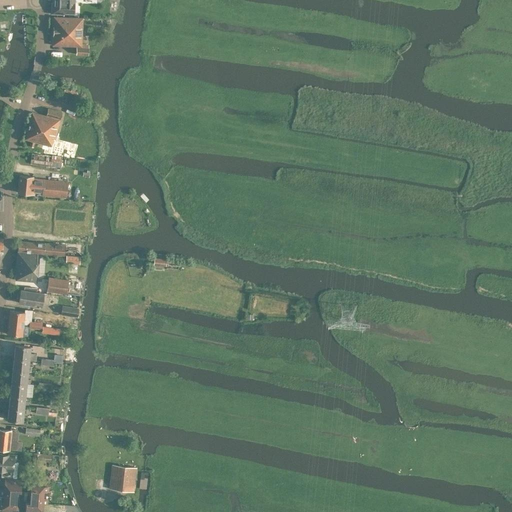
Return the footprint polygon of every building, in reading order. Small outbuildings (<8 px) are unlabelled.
[(52,0),(52,1),(51,1),(51,12),(63,13),(63,12),(74,12),(74,0),(52,0)] [(81,45),(81,43),(82,16),(53,15),(52,44),(76,45),(81,45)] [(75,54),(87,54),(88,44),(81,43),(81,45),(76,45),(75,54)] [(25,138),(50,145),(52,138),(54,138),(61,111),(48,108),(46,115),(32,111),(25,138)] [(49,165),(50,165),(60,166),(60,162),(70,163),(71,162),(88,165),(88,160),(71,157),(51,154),(51,155),(31,153),(30,163),(49,165)] [(17,192),(33,193),(34,188),(42,189),(41,194),(66,197),(67,181),(32,177),(32,175),(19,174),(17,192)] [(64,244),(43,242),(18,240),(17,250),(43,252),(43,253),(64,254),(64,244)] [(37,262),(38,253),(17,251),(15,279),(36,281),(36,272),(41,273),(42,262),(37,262)] [(65,262),(79,263),(80,256),(66,255),(65,262)] [(46,290),(66,293),(68,279),(48,276),(46,290)] [(18,302),(41,305),(43,292),(20,289),(18,302)] [(60,312),(77,314),(78,307),(62,304),(60,312)] [(8,321),(23,323),(24,311),(9,309),(8,321)] [(6,333),(21,335),(23,323),(8,321),(6,333)] [(13,357),(28,358),(33,358),(33,353),(29,353),(29,346),(15,344),(13,357)] [(27,365),(28,358),(13,357),(12,369),(27,371),(27,370),(31,370),(31,365),(27,365)] [(11,381),(29,383),(30,383),(30,378),(26,378),(27,371),(12,369),(11,381)] [(24,395),(31,395),(33,383),(30,383),(29,383),(11,381),(9,394),(24,395)] [(8,406),(23,407),(27,407),(27,403),(24,402),(24,395),(9,394),(8,406)] [(7,419),(22,420),(23,407),(8,406),(7,419)] [(25,432),(39,434),(40,427),(26,425),(25,432)] [(0,447),(9,448),(10,440),(14,441),(15,431),(11,430),(11,429),(0,428),(0,447)] [(32,463),(40,464),(40,460),(51,461),(51,454),(32,452),(32,463)] [(0,469),(6,470),(7,460),(15,461),(16,454),(8,453),(7,454),(0,453),(0,469)] [(14,471),(15,461),(7,460),(6,470),(14,471)] [(109,486),(132,489),(135,466),(111,463),(109,486)] [(20,489),(21,482),(20,482),(21,478),(4,477),(3,488),(16,489),(16,490),(20,490),(20,489)] [(30,484),(30,489),(29,494),(47,495),(48,486),(48,485),(48,480),(41,480),(40,485),(30,484)] [(16,496),(0,494),(0,506),(1,506),(8,507),(15,507),(15,505),(16,496)] [(47,503),(47,495),(29,494),(29,501),(47,503)] [(24,511),(41,511),(42,503),(47,503),(29,501),(25,501),(24,511)]
